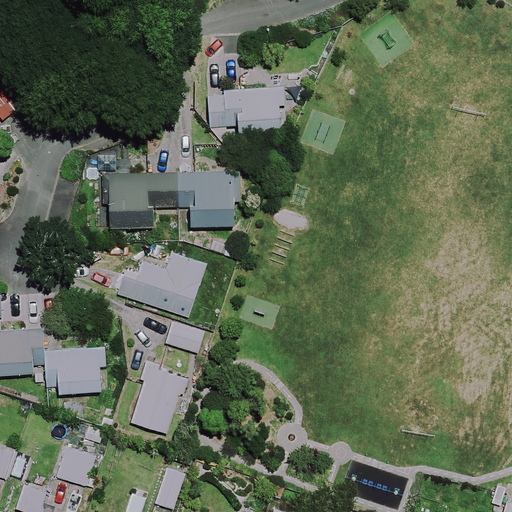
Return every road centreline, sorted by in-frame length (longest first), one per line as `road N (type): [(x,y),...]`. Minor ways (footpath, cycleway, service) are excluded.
road 1 (residential): [(0,250),(12,246),(30,218),(45,155),(64,131),(109,105),(185,32)]
road 2 (residential): [(185,32),(306,0)]
